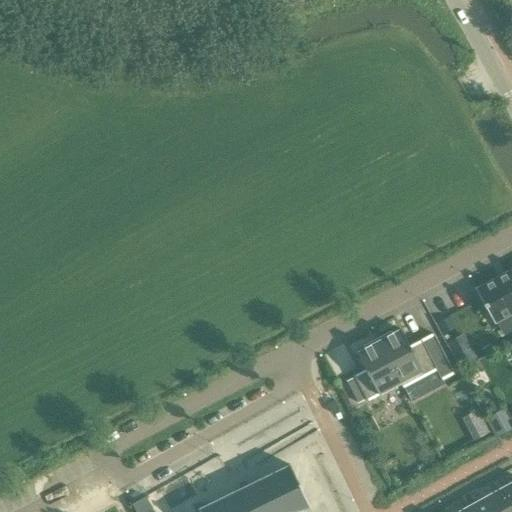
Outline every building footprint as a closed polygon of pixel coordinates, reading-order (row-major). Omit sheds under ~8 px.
[(511,313),(511,269),(476,290),(494,324),(511,313)] [(445,321),(437,325),(442,334),(450,330),(445,321)] [(401,383),(400,384),(402,388),(436,370),(441,381),(453,374),(454,374),(433,334),(432,335),(422,341),(421,341),(420,341),(420,342),(410,347),(401,330),(400,330),(400,331),(392,335),(391,333),(378,340),(401,383)] [(461,368),(479,360),(467,334),(450,342),(461,368)] [(379,394),(400,384),(401,383),(378,340),(365,347),(366,349),(358,353),(357,353),(356,353),(365,370),(354,376),(354,378),(366,399),(367,402),(368,401),(378,395),(379,395),(380,395),(379,394)] [(358,403),(366,399),(354,378),(347,382),(358,403)] [(335,401),(333,402),(327,405),(332,414),(337,411),(339,410),(335,401)] [(486,420),(495,438),(509,430),(499,412),(486,420)] [(481,413),(469,419),(479,438),(491,432),(481,413)] [(290,465),(198,509),(198,511),(302,511),(310,508),(290,465)] [(172,507),(196,495),(189,481),(165,494),(172,507)] [(511,483),(502,489),(511,507),(511,483)] [(511,511),(511,507),(502,489),(483,499),(490,511),(511,511)] [(132,503),(137,511),(155,511),(146,495),(132,503)] [(490,511),(483,499),(465,509),(466,511),(490,511)]
